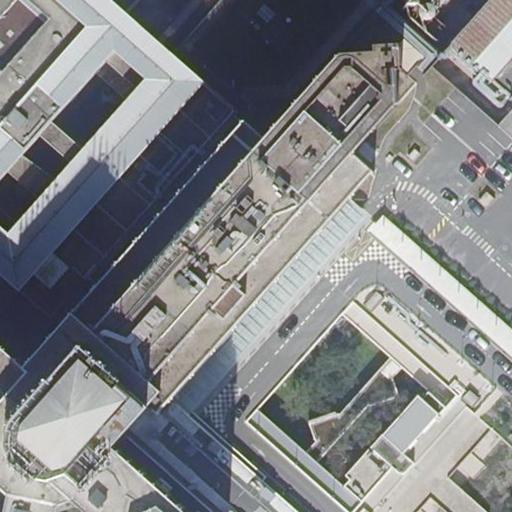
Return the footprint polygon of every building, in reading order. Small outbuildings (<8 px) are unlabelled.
[(353,199),(376,172),(357,155),(399,105),(397,71),(403,71),(401,45),(376,46),(376,53),(344,55),(266,139),(245,120),(174,56),(128,14),(140,0),(0,0),(0,482),(10,491),(6,511),(193,511),(148,470),(156,461),(213,511),(299,511),(265,482),(268,478),(198,416),(357,243),(349,236),(334,222),(353,199)] [(496,82),(511,63),(511,0),(491,0),(453,44),(496,82)] [(174,56),(245,120),(255,110),(183,46),(174,56)] [(421,154),(415,149),(408,157),(415,162),(421,154)] [(369,214),(353,199),(334,222),(349,236),(369,214)] [(511,331),(383,216),(370,231),(511,356),(511,331)] [(448,409),(460,395),(355,303),(343,317),(448,409)] [(481,399),(473,391),(465,399),(473,407),(481,399)] [(418,396),(382,434),(403,453),(439,415),(418,396)] [(417,511),(431,498),(446,511),(486,511),(447,476),(490,428),(466,406),(414,463),(405,473),(369,511),(417,511)] [(346,484),(259,408),(248,421),(351,511),(354,511),(365,501),(363,499),(346,484)] [(382,434),(371,447),(392,467),(399,473),(405,473),(414,463),(403,453),(382,434)] [(392,467),(371,447),(346,474),(351,479),(346,484),(363,499),(392,467)] [(0,482),(0,511),(6,511),(10,491),(0,482)]
